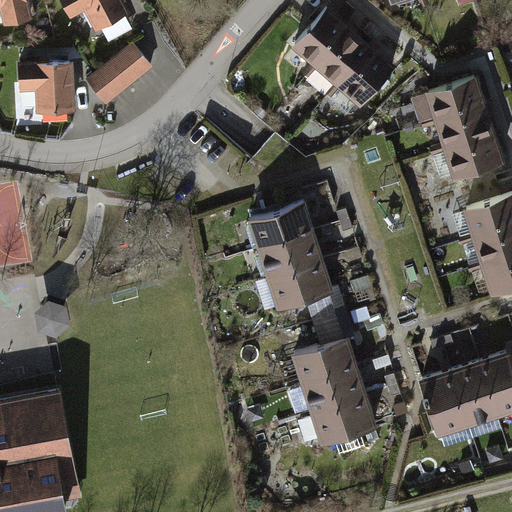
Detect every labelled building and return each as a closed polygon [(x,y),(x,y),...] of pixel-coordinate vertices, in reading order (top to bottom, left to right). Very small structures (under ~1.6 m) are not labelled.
[(25,0),(0,0),(0,10),(3,21),(29,15),(25,0)] [(121,0),(56,0),(65,17),(84,8),(92,23),(125,7),(121,0)] [(328,3),(291,45),(313,64),(350,22),(346,19),(353,10),(343,2),(336,10),(328,3)] [(350,22),(313,64),(315,66),(306,76),(322,91),(331,80),(335,83),(371,41),(350,22)] [(371,41),(335,83),(325,94),(347,113),(393,61),(371,41)] [(149,65),(129,42),(88,77),(108,100),(149,65)] [(74,54),(14,57),(16,86),(36,85),(37,106),(76,104),(74,54)] [(477,73),(425,89),(434,117),(485,101),(477,73)] [(485,101),(434,117),(442,145),(494,129),(485,101)] [(205,118),(187,138),(228,175),(247,154),(205,118)] [(494,129),(442,145),(451,173),(503,157),(494,129)] [(511,188),(462,204),(471,233),(511,221),(511,188)] [(302,197),(247,213),(256,243),(311,227),(302,197)] [(344,207),(336,209),(339,220),(342,230),(351,228),(344,207)] [(511,221),(471,233),(480,263),(511,253),(511,221)] [(311,227),(256,243),(265,274),(320,258),(311,227)] [(511,253),(480,263),(489,292),(511,285),(511,253)] [(320,258),(265,274),(274,304),(329,288),(320,258)] [(368,276),(351,280),(357,299),(373,295),(368,276)] [(36,308),(38,327),(57,333),(72,321),(68,302),(50,296),(36,308)] [(375,306),(362,309),(367,327),(380,323),(375,306)] [(346,337),(292,353),(300,382),(354,366),(346,337)] [(511,406),(511,369),(504,347),(475,357),(494,413),(511,406)] [(494,413),(475,357),(445,367),(464,423),(494,413)] [(354,366),(300,382),(302,386),(288,390),(295,413),(308,408),(309,411),(363,395),(354,366)] [(464,423),(445,367),(416,377),(434,433),(464,423)] [(77,491),(58,389),(0,398),(0,511),(50,511),(66,508),(63,494),(77,491)] [(363,395),(309,411),(318,440),(333,436),(338,454),(364,446),(359,428),(372,424),(363,395)] [(256,406),(244,410),(247,420),(259,416),(256,406)] [(496,450),(485,454),(489,465),(500,462),(496,450)] [(460,472),(473,469),(470,459),(458,463),(460,472)]
